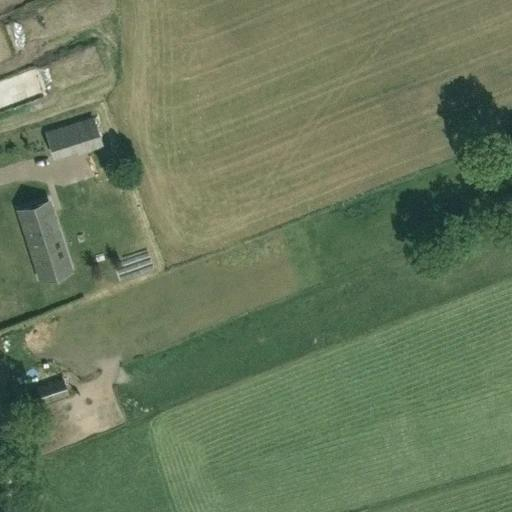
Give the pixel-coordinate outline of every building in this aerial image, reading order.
[(30,70),(0,82),(0,113),(41,96),(30,70)] [(103,131),(97,111),(75,117),(82,138),(103,131)] [(18,211),(40,279),(69,270),(47,201),(18,211)] [(75,222),(74,255),(108,256),(109,229),(92,229),(92,223),(75,222)] [(40,402),(69,393),(64,378),(35,388),(40,402)]
